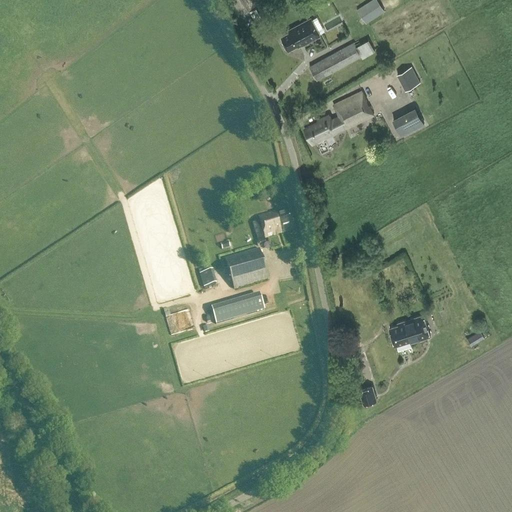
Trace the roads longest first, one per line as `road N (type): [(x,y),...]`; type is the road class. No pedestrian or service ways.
road 1 (unclassified): [(218,511),(307,459),(325,438),(338,395),(288,141),(205,0)]
road 2 (track): [(80,511),(0,366)]
